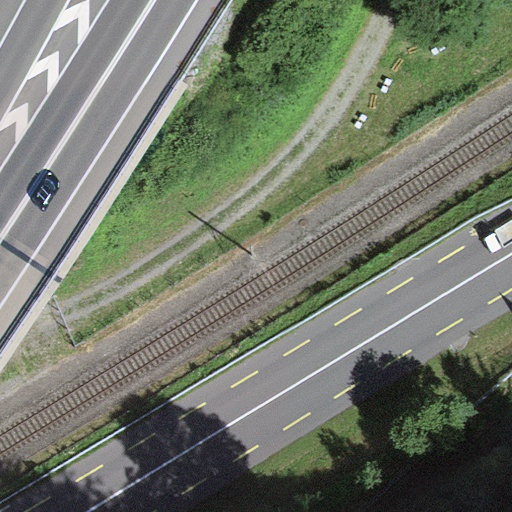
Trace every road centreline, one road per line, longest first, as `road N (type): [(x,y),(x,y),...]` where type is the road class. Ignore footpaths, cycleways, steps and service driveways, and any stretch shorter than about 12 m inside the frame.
road 1 (track): [(0,360),(167,260),(263,187),(341,106),(389,0)]
road 2 (primary): [(88,511),(511,254)]
road 3 (trunk): [(0,241),(153,0)]
road 4 (track): [(511,410),(399,511)]
